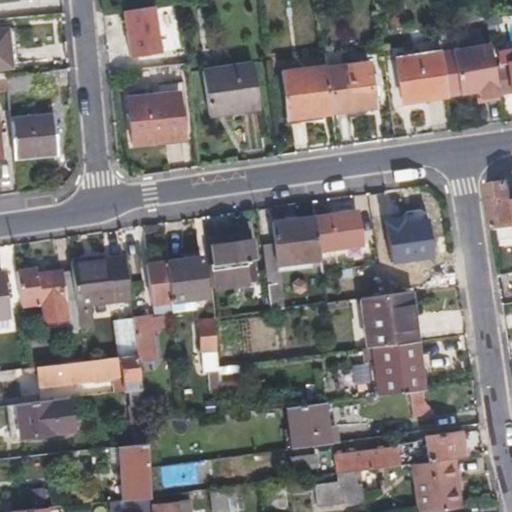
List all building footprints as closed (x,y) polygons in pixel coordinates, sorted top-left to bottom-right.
[(153,4),(122,10),(130,55),(161,49),(153,4)] [(160,9),(160,45),(175,45),(174,9),(160,9)] [(0,29),(0,66),(17,65),(14,28),(0,29)] [(499,100),(489,46),(451,53),(459,96),(474,93),(481,91),(483,103),(499,100)] [(459,96),(451,53),(441,54),(448,96),(448,97),(459,96)] [(441,54),(419,58),(397,61),(403,103),(448,96),(441,54)] [(206,113),(220,111),(233,109),(232,105),(258,102),(253,64),(202,69),(206,113)] [(325,70),(330,113),(372,108),(367,65),(325,70)] [(287,119),(330,113),(325,70),(325,69),(283,74),(287,119)] [(6,77),(7,86),(8,94),(33,92),(32,74),(6,77)] [(483,103),(481,91),(474,93),(476,104),(483,103)] [(177,93),(153,96),(128,98),(134,144),(183,139),(177,93)] [(15,158),(36,155),(57,153),(53,114),(11,118),(15,158)] [(511,206),(509,207),(506,187),(484,191),(490,232),(497,231),(511,228),(511,206)] [(357,212),(315,217),(319,250),(362,244),(357,212)] [(319,250),(315,217),(272,224),(275,244),(261,246),(269,312),(284,310),(278,265),(320,259),(319,250)] [(432,220),(387,226),(392,264),(436,258),(432,220)] [(499,243),(511,240),(511,228),(497,231),(499,243)] [(237,240),(251,238),(250,230),(235,232),(237,240)] [(253,259),(252,249),(251,238),(237,240),(235,232),(222,233),(223,243),(209,245),(212,263),(206,264),(208,285),(239,282),(238,274),(249,273),(247,260),(253,259)] [(209,235),(209,245),(223,243),(222,233),(209,235)] [(166,262),(171,302),(206,297),(201,257),(166,262)] [(85,296),(123,291),(118,262),(100,264),(100,263),(74,266),(78,296),(73,297),(75,320),(77,337),(96,335),(94,327),(89,327),(85,296)] [(152,305),(171,302),(166,262),(147,265),(152,305)] [(45,324),(55,322),(65,321),(59,273),(34,276),(33,270),(17,272),(22,308),(43,306),(45,324)] [(70,272),(59,273),(65,321),(75,320),(73,297),(70,272)] [(250,281),(249,273),(238,274),(239,282),(250,281)] [(0,328),(9,327),(1,275),(0,274),(0,328)] [(367,348),(416,342),(409,294),(360,300),(367,348)] [(134,357),(135,361),(152,359),(145,319),(128,322),(134,357)] [(213,322),(206,323),(199,324),(202,352),(216,351),(213,322)] [(167,338),(167,341),(168,344),(160,346),(161,358),(178,355),(175,337),(167,338)] [(422,391),(416,342),(367,348),(365,348),(368,365),(375,364),(380,396),(422,391)] [(112,378),(114,393),(126,391),(139,389),(135,361),(134,357),(37,368),(40,388),(112,378)] [(133,446),(146,444),(145,424),(139,389),(126,391),(129,418),(133,446)] [(413,416),(410,397),(370,402),(372,422),(413,416)] [(71,398),(18,404),(22,437),(74,430),(71,398)] [(289,407),(292,428),(294,448),(330,443),(324,403),(289,407)] [(11,438),(22,437),(18,404),(7,405),(11,438)] [(159,446),(156,423),(145,424),(146,444),(148,467),(160,466),(159,446)] [(421,456),(421,463),(454,458),(463,457),(460,435),(425,440),(426,455),(421,456)] [(148,467),(146,444),(133,446),(121,447),(128,500),(150,498),(148,467)] [(398,466),(397,457),(396,449),(335,457),(337,473),(398,466)] [(292,460),(293,465),(294,470),(317,467),(315,457),(292,460)] [(454,458),(421,463),(411,464),(417,511),(423,511),(460,507),(454,458)] [(210,490),(212,501),(214,511),(241,509),(239,487),(210,490)]
